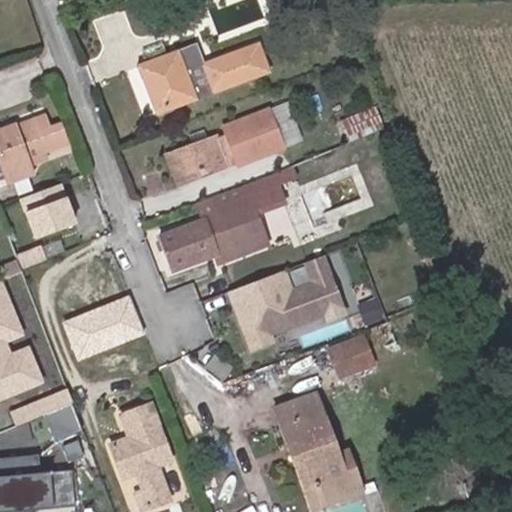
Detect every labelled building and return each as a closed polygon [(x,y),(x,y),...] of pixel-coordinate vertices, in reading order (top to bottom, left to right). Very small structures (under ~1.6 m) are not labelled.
[(145,64),(136,67),(154,114),(267,71),(257,45),(202,66),(194,46),(164,57),(160,44),(140,52),(145,64)] [(378,110),(344,125),(350,139),(384,125),(378,110)] [(216,136),(165,155),(176,184),(227,165),(223,156),(232,153),(236,163),(278,148),(265,115),(223,130),(227,139),(218,142),(216,136)] [(19,139),(48,128),(44,116),(15,126),(19,139)] [(43,153),(67,144),(61,130),(59,124),(48,128),(19,139),(15,126),(14,125),(0,129),(0,163),(8,183),(32,174),(29,165),(26,159),(43,153)] [(29,165),(45,159),(43,153),(26,159),(29,165)] [(267,245),(257,218),(256,214),(284,203),(283,201),(277,184),(295,177),(291,168),(196,203),(202,220),(158,236),(164,254),(171,272),(214,256),(217,264),(267,245)] [(75,223),(60,183),(21,198),(36,237),(75,223)] [(282,269),(226,291),(235,312),(242,310),(244,316),(238,319),(250,349),(271,340),(268,333),(302,320),(298,310),(319,302),(323,311),(326,318),(343,311),(320,253),(302,260),(310,280),(290,289),(282,269)] [(22,272),(21,269),(18,260),(0,267),(0,270),(3,279),(22,272)] [(0,290),(0,396),(37,381),(25,351),(7,358),(0,341),(9,338),(2,321),(11,317),(0,290)] [(78,358),(146,333),(131,293),(63,318),(78,358)] [(384,317),(377,298),(359,305),(367,324),(384,317)] [(323,311),(319,302),(298,310),(302,320),(323,311)] [(244,316),(242,310),(235,312),(238,319),(244,316)] [(342,378),(376,366),(365,337),(332,349),(342,378)] [(232,366),(214,353),(205,365),(223,378),(232,366)] [(343,475),(314,395),(282,407),(288,423),(280,426),(295,465),(302,463),(318,506),(360,491),(352,471),(343,475)] [(44,415),(55,442),(82,431),(72,403),(44,415)] [(169,461),(163,444),(157,426),(149,405),(135,410),(120,416),(129,438),(110,445),(116,462),(123,478),(136,473),(143,491),(135,494),(141,511),(159,503),(168,500),(156,466),(169,461)] [(288,423),(282,407),(274,409),(280,426),(288,423)] [(38,456),(0,459),(0,511),(25,511),(75,508),(72,472),(40,474),(38,456)] [(318,506),(302,463),(295,465),(311,509),(318,506)]
